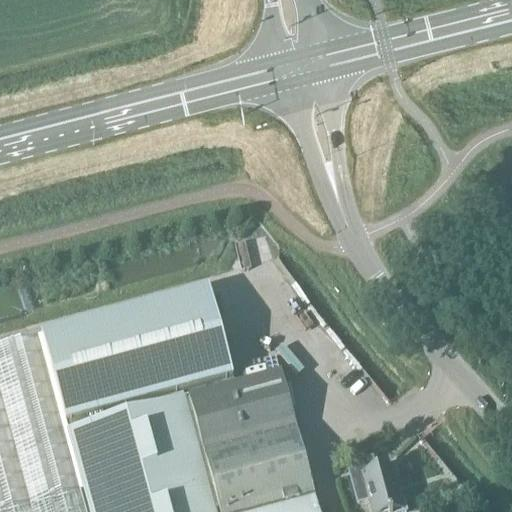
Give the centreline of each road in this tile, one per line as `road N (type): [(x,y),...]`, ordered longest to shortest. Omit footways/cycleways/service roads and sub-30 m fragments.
road 1 (tertiary): [(511,436),(353,242),(304,65)]
road 2 (secondary): [(304,65),(0,146)]
road 3 (secondary): [(511,16),(304,65)]
